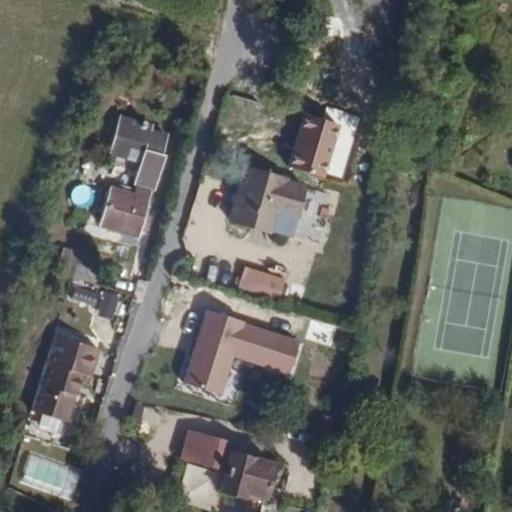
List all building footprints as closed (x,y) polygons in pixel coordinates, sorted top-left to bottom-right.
[(126,228),(141,181),(143,181),(153,149),(149,148),(155,128),(140,123),(142,118),(110,108),(99,144),(112,149),(116,139),(130,143),(127,153),(120,173),(124,174),(119,188),(98,181),(87,215),(126,228)] [(127,153),(130,143),(116,139),(112,149),(127,153)] [(266,218),(280,165),(235,153),(222,207),(266,218)] [(59,270),(67,246),(46,239),(37,264),(59,270)] [(98,281),(106,258),(67,246),(59,270),(98,281)] [(265,289),(271,269),(229,258),(224,278),(265,289)] [(70,300),(94,304),(97,286),(74,282),(70,300)] [(296,341),(203,308),(179,381),(216,393),(229,357),(287,375),(296,341)] [(56,385),(63,365),(68,367),(76,370),(86,341),(42,327),(18,403),(52,414),(61,387),(56,385)] [(61,387),(68,367),(63,365),(56,385),(61,387)] [(203,445),(210,420),(186,413),(179,438),(203,445)] [(257,476),(264,444),(222,433),(212,474),(238,480),(240,472),(257,476)]
